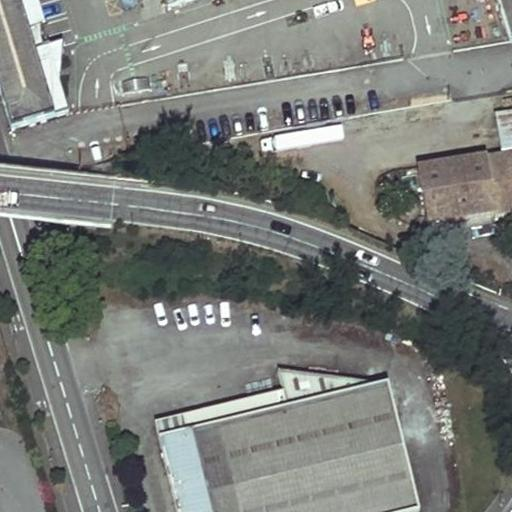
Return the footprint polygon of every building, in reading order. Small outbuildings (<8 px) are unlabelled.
[(0,0),(0,92),(12,134),(51,119),(39,72),(17,0),(0,0)] [(35,0),(17,0),(39,72),(56,67),(35,0)] [(511,0),(502,0),(511,30),(511,0)] [(56,67),(39,72),(51,119),(67,115),(58,85),(66,82),(66,64),(56,67)] [(507,158),(511,156),(511,114),(499,117),(507,158)] [(428,227),(462,221),(454,167),(451,167),(447,143),(413,149),(428,227)] [(462,221),(511,212),(511,187),(507,158),(454,167),(462,221)] [(416,511),(387,387),(281,376),(288,414),(187,439),(184,427),(177,422),(158,427),(177,511),(416,511)] [(187,439),(288,414),(284,396),(177,422),(184,427),(187,439)]
